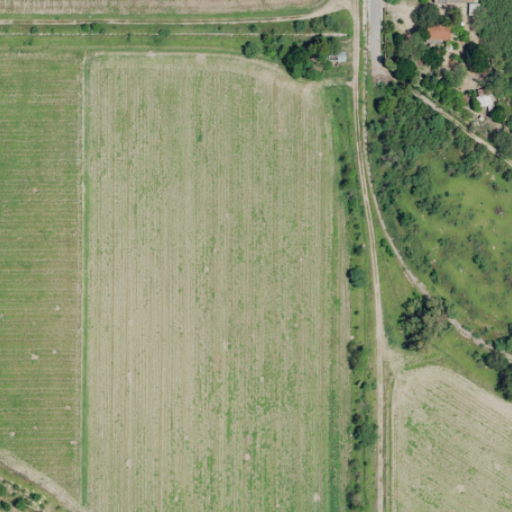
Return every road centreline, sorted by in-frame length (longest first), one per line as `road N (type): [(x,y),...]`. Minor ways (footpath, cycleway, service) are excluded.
road 1 (track): [(511,342),(473,324),(418,255),(384,190),(370,135),(374,62)]
road 2 (residential): [(511,163),(374,62)]
